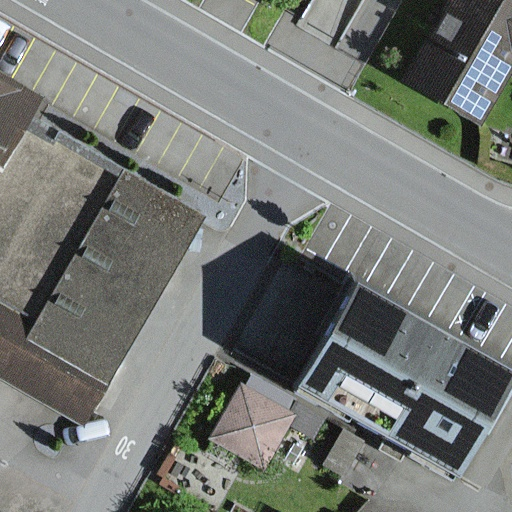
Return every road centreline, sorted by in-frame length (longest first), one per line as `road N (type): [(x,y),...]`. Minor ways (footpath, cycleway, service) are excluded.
road 1 (residential): [(102,511),(320,126)]
road 2 (unclassified): [(90,0),(320,126)]
road 3 (unclassified): [(320,126),(511,235)]
